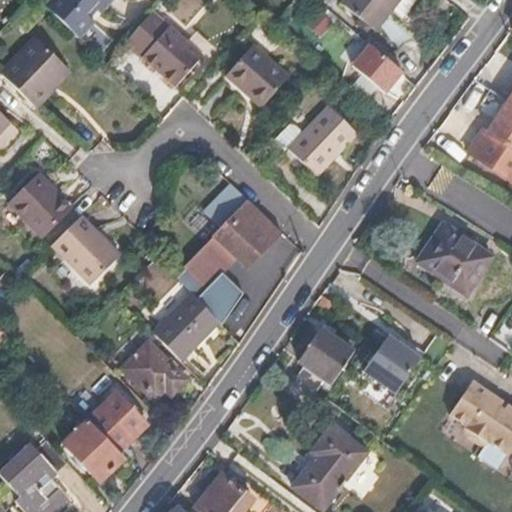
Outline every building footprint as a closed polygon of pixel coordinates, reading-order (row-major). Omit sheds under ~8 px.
[(29,24),(51,2),(49,0),(27,0),(17,11),(29,24)] [(105,10),(113,0),(49,0),(51,2),(83,34),(98,17),(94,14),(100,6),(105,10)] [(390,9),(397,0),(345,0),(341,5),(373,31),(390,9)] [(402,19),(415,0),(397,0),(390,9),(402,19)] [(177,84),(204,54),(174,24),(171,23),(154,7),(129,35),(177,84)] [(322,35),(333,24),(320,11),(310,22),(322,35)] [(74,68),(68,62),(39,32),(3,70),(36,104),(74,68)] [(263,104),(292,74),(256,42),(229,70),(263,104)] [(401,71),(369,43),(351,63),(383,92),(401,71)] [(511,181),(511,104),(509,103),(503,112),(488,134),(483,131),(467,153),(511,181)] [(0,130),(12,118),(0,106),(0,130)] [(316,176),(356,134),(328,106),(303,132),(289,147),(316,176)] [(289,147),(303,132),(297,126),(291,124),(277,138),(278,143),(286,151),(289,147)] [(267,158),(257,149),(251,155),(261,164),(267,158)] [(43,231),(71,203),(36,167),(8,195),(43,231)] [(246,265),(278,228),(231,181),(205,211),(220,225),(185,266),(206,286),(234,255),(246,265)] [(118,251),(80,212),(52,241),(90,280),(118,251)] [(492,259),(444,226),(419,263),(467,296),(492,259)] [(233,315),(210,289),(198,299),(219,324),(222,326),(233,315)] [(190,291),(187,296),(151,331),(180,361),(215,327),(219,324),(198,299),(190,291)] [(326,387),(350,356),(318,332),(296,364),(326,387)] [(393,395),(419,359),(387,337),(362,373),(393,395)] [(171,367),(149,344),(125,370),(153,397),(162,388),(171,398),(187,382),(171,367)] [(511,451),(511,409),(511,412),(507,410),(497,412),(495,401),(470,384),(447,416),(464,429),(463,432),(464,438),(476,447),(484,447),(485,444),(505,457),(510,450),(511,451)] [(118,452),(146,424),(115,393),(86,420),(118,452)] [(118,452),(86,420),(61,445),(96,482),(123,457),(118,452)] [(323,511),(366,454),(332,427),(311,455),(314,459),(293,489),(323,511)] [(68,499),(51,479),(57,474),(67,466),(44,442),(37,449),(32,443),(0,473),(21,497),(16,502),(23,511),(57,511),(63,507),(62,505),(68,499)] [(197,511),(241,511),(250,500),(219,476),(193,509),(197,511)]
